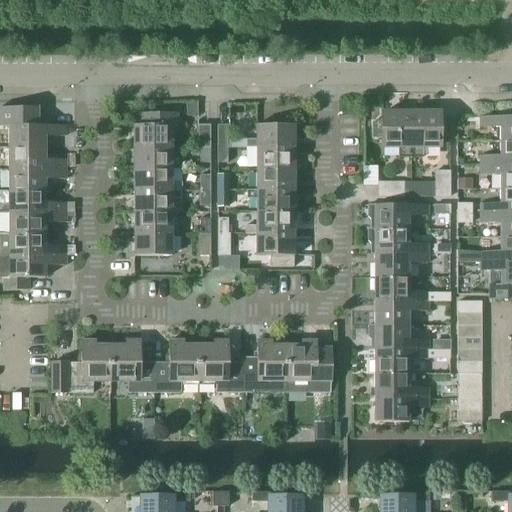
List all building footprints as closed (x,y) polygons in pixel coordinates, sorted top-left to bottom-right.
[(65,128),(36,128),(36,110),(0,110),(0,129),(8,129),(8,150),(44,150),(44,139),(65,139),(65,128)] [(176,114),(139,115),(139,127),(133,127),(133,148),(171,148),(170,128),(176,128),(176,114)] [(397,159),(410,158),(410,114),(381,114),(381,148),(397,148),(397,159)] [(422,158),(422,148),(439,148),(439,114),(410,114),(410,158),(422,158)] [(511,117),(479,118),(479,128),(499,128),(499,142),(511,141),(511,117)] [(209,149),(209,126),(197,126),(197,149),(199,149),(209,149)] [(229,149),(229,126),(217,126),(217,149),(227,149),(229,149)] [(256,140),(245,140),(245,148),(256,148),(293,148),(293,126),(256,126),(256,140)] [(499,156),(478,157),(478,166),(511,165),(511,141),(499,142),(499,156)] [(133,170),(171,170),(171,148),(133,148),(133,170)] [(293,148),(256,148),(256,169),(293,169),(293,148)] [(209,164),(209,149),(199,149),(199,164),(209,164)] [(227,164),(227,149),(217,149),(217,164),(227,164)] [(8,171),(65,171),(65,162),(44,162),(44,150),(8,150),(8,171)] [(511,165),(478,166),(478,176),(499,176),(500,190),(511,190),(511,165)] [(293,169),(256,169),(256,191),(293,191),(293,169)] [(181,183),(171,183),(171,170),(133,170),(133,191),(181,191),(181,183)] [(65,182),(65,171),(8,171),(8,194),(44,194),(44,182),(65,182)] [(435,198),(449,198),(449,172),(435,172),(435,198)] [(210,191),(209,177),(199,177),(199,191),(210,191)] [(227,191),(227,177),(217,177),(217,191),(227,191)] [(470,191),(471,180),(456,179),(456,191),(470,191)] [(378,198),(404,198),(404,183),(378,183),(378,198)] [(500,203),(478,205),(478,215),(511,214),(511,190),(500,190),(500,203)] [(171,213),(171,199),(181,199),(181,191),(133,191),(133,213),(171,213)] [(210,207),(210,191),(199,191),(200,207),(210,207)] [(227,207),(227,191),(217,191),(217,207),(227,207)] [(246,191),(246,200),(256,200),(256,213),(293,213),(293,191),(256,191),(256,192),(246,191)] [(65,215),(65,205),(44,206),(44,194),(8,194),(8,215),(65,215)] [(455,215),(471,215),(471,204),(455,204),(455,215)] [(373,206),(368,206),(368,218),(371,221),(374,221),(374,230),(408,230),(408,216),(428,216),(428,206),(373,206)] [(449,216),(450,206),(432,206),(432,216),(449,216)] [(134,236),(171,235),(171,213),(133,213),(134,236)] [(243,226),(243,235),(256,235),(294,235),(293,213),(256,213),(256,226),(243,226)] [(511,214),(478,215),(478,223),(500,222),(500,239),(511,238),(511,214)] [(66,225),(65,215),(8,215),(8,236),(8,237),(44,237),(44,225),(66,225)] [(455,225),(471,225),(471,215),(455,215),(455,225)] [(210,235),(210,220),(200,220),(200,235),(210,235)] [(227,235),(227,220),(217,220),(217,235),(227,235)] [(374,230),(368,230),(368,242),(371,245),(374,245),(374,255),(427,254),(427,246),(408,245),(408,230),(374,230)] [(8,237),(8,236),(0,235),(0,258),(66,258),(66,249),(44,249),(44,237),(8,237)] [(171,235),(134,236),(134,257),(171,257),(171,235)] [(210,257),(210,235),(200,235),(198,235),(198,257),(210,257)] [(229,235),(227,235),(217,235),(217,257),(229,257),(229,235)] [(294,235),(256,235),(256,257),(269,257),(269,268),(293,268),(293,257),(294,257),(294,235)] [(500,253),(480,253),(480,262),(511,262),(511,238),(500,239),(500,253)] [(449,255),(449,246),(432,246),(432,255),(449,255)] [(427,254),(374,255),(374,279),(408,279),(408,265),(427,266),(427,254)] [(0,279),(3,279),(3,293),(28,293),(28,280),(44,280),(44,268),(66,268),(66,258),(0,258),(0,279)] [(511,262),(480,262),(480,272),(489,272),(489,286),(489,287),(489,295),(489,301),(511,300),(511,262)] [(408,279),(374,279),(374,303),(428,303),(428,294),(408,293),(408,279)] [(436,295),(433,298),(433,303),(449,303),(449,295),(436,295)] [(428,303),(374,303),(374,326),(408,326),(408,313),(428,313),(428,303)] [(481,315),(481,303),(457,303),(457,315),(481,315)] [(457,326),(481,326),(481,315),(457,315),(457,326)] [(374,327),(367,327),(367,339),(369,341),(370,342),(374,342),(374,351),(427,351),(427,342),(408,341),(408,326),(374,326),(374,327)] [(457,338),(481,338),(481,326),(457,326),(457,338)] [(457,351),(481,350),(481,338),(457,338),(457,351)] [(242,364),(242,394),(265,394),(285,394),(285,382),(286,369),(286,347),(271,347),(271,342),(257,343),(257,359),(242,359),(242,364)] [(302,347),(286,347),(286,369),(285,382),(285,394),(306,394),(330,394),(330,359),(330,350),(315,350),(315,342),(302,342),(302,347)] [(449,352),(449,342),(435,342),(432,345),(432,352),(449,352)] [(81,364),(51,364),(51,395),(93,395),(93,383),(109,383),(110,369),(110,348),(95,348),(95,343),(81,343),(81,364)] [(110,348),(110,369),(109,383),(127,383),(127,394),(153,394),(153,369),(153,364),(139,364),(139,343),(126,343),(126,348),(110,348)] [(169,364),(153,364),(153,369),(153,394),(179,394),(179,383),(198,383),(198,369),(198,348),(183,348),(183,343),(169,343),(169,364)] [(214,347),(198,348),(198,369),(198,383),(215,383),(215,395),(242,394),(242,364),(227,364),(227,343),(214,343),(214,347)] [(457,362),(481,362),(481,350),(457,351),(457,362)] [(427,351),(374,351),(374,375),(408,375),(408,360),(427,360),(427,351)] [(457,375),(481,375),(481,362),(457,362),(457,375)] [(408,375),(374,375),(374,399),(428,399),(428,389),(408,389),(408,375)] [(457,387),(481,387),(481,375),(457,375),(457,387)] [(481,399),(481,387),(457,387),(457,399),(481,399)] [(428,399),(374,399),(374,423),(408,423),(408,408),(428,408),(428,399)] [(481,411),(481,399),(457,399),(457,411),(481,411)] [(481,423),(481,411),(457,411),(457,423),(481,423)] [(171,497),(140,497),(139,511),(172,511),(172,503),(189,503),(189,493),(171,493),(171,497)] [(267,511),(300,511),(300,497),(269,497),(269,493),(251,493),(251,503),(268,503),(267,511)] [(379,511),(412,511),(412,502),(429,502),(429,493),(411,493),(411,496),(380,496),(379,511)] [(508,493),(490,493),(490,502),(507,502),(507,511),(511,511),(511,496),(508,496),(508,493)] [(228,508),(228,494),(211,494),(211,507),(228,508)]
